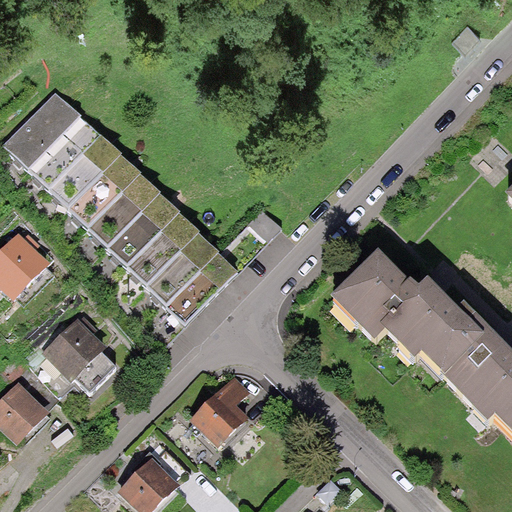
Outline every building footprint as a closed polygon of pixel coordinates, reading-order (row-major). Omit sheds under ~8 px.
[(468,28),(453,43),(466,56),(481,41),(468,28)] [(11,139),(3,148),(19,162),(29,171),(81,118),(58,95),(11,139)] [(81,118),(29,171),(40,182),(49,190),(101,137),(81,118)] [(101,137),(49,190),(59,201),(68,210),(121,158),(101,137)] [(121,158),(68,210),(78,221),(89,231),(142,179),(121,158)] [(142,179),(89,231),(98,240),(107,249),(160,196),(142,179)] [(160,196),(107,249),(118,260),(125,268),(179,215),(160,196)] [(179,215),(125,268),(137,279),(145,288),(198,235),(179,215)] [(262,216),(250,229),(266,244),(278,231),(262,216)] [(185,327),(238,274),(198,235),(145,288),(157,300),(185,327)] [(1,258),(0,257),(0,288),(14,302),(50,265),(28,244),(20,237),(1,258)] [(418,292),(379,253),(332,300),(376,345),(386,335),(415,364),(421,358),(462,317),(428,282),(418,292)] [(511,400),(511,355),(468,311),(462,317),(421,358),(488,424),(494,419),(511,400)] [(79,320),(43,355),(72,386),(76,382),(91,398),(119,371),(103,355),(108,350),(84,325),(79,320)] [(235,378),(191,421),(220,450),(251,419),(239,406),(251,394),(235,378)] [(8,398),(0,406),(0,431),(18,449),(51,415),(20,386),(8,398)] [(511,437),(511,400),(494,419),(511,437)] [(138,473),(118,494),(136,511),(158,511),(182,488),(151,459),(138,473)]
